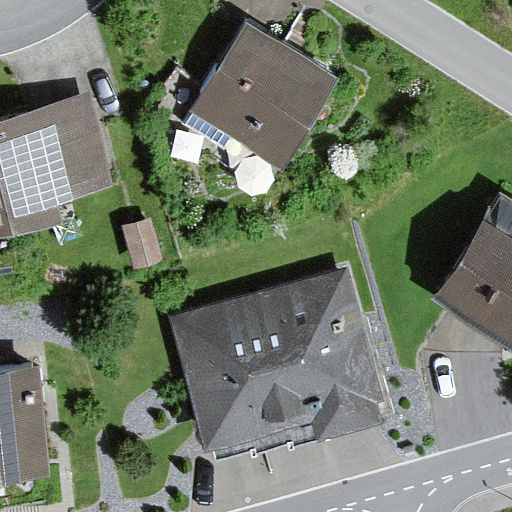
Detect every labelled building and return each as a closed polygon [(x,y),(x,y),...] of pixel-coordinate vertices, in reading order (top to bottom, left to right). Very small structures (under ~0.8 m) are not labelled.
[(172,114),(262,167),(317,76),(227,23),(172,114)] [(80,93),(0,111),(0,220),(38,211),(35,198),(101,183),(80,93)] [(511,242),(468,216),(422,293),(498,339),(511,315),(511,242)] [(335,270),(159,313),(190,437),(298,411),(304,434),(371,418),(335,270)] [(0,366),(0,470),(27,468),(20,365),(0,366)]
